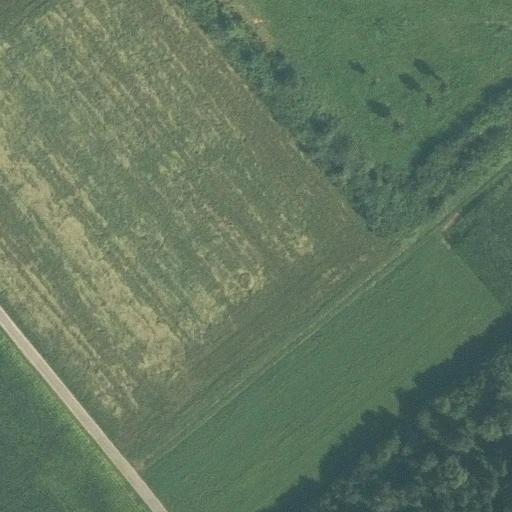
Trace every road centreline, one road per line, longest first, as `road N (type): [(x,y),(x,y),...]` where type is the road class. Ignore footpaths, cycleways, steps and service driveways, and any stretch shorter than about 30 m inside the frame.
road 1 (track): [(511,181),(134,481)]
road 2 (track): [(160,511),(0,315)]
